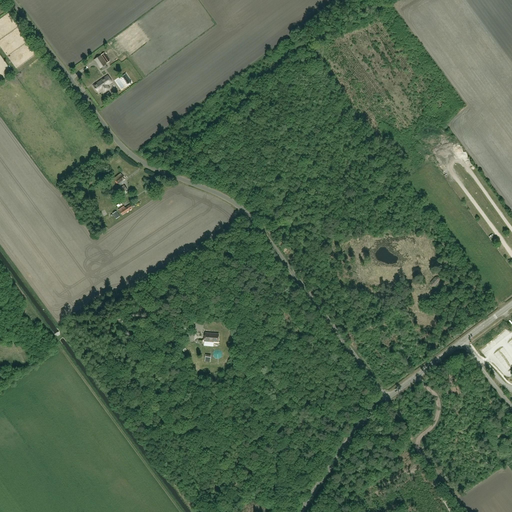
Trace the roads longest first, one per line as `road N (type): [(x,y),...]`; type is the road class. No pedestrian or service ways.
road 1 (unclassified): [(386,398),(245,214),(219,194),(135,159),(11,0)]
road 2 (track): [(419,373),(441,401),(439,418),(412,442),(452,511)]
road 3 (unclassified): [(386,398),(511,304)]
road 4 (unclassified): [(299,511),(386,398)]
